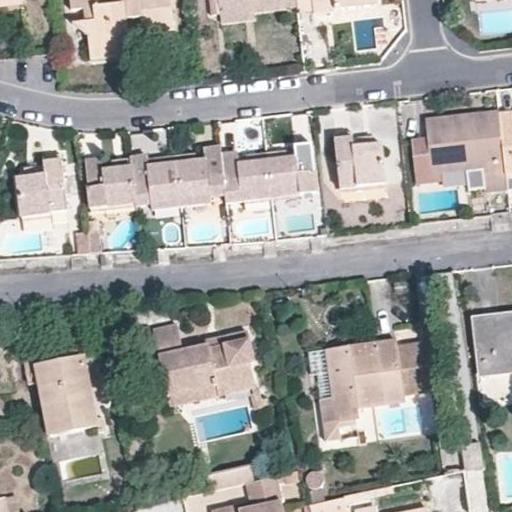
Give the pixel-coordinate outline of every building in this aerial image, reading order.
[(69,0),(71,11),(83,10),(85,23),(73,25),(88,39),(90,60),(129,57),(125,20),(141,19),(143,33),(173,30),(168,0),(69,0)] [(219,15),(217,0),(208,0),(210,16),(219,15)] [(217,0),(219,15),(220,18),(255,14),(298,10),(296,0),(217,0)] [(296,0),(298,10),(298,13),(310,12),(311,13),(336,11),(336,9),(377,5),(376,0),(296,0)] [(255,14),(220,18),(220,27),(256,23),(255,14)] [(500,113),(427,121),(430,149),(433,174),(441,173),(467,170),(469,194),(486,192),(487,194),(508,192),(508,191),(500,116),(500,113)] [(511,114),(500,116),(508,191),(511,190),(511,114)] [(352,135),(334,137),(339,190),(385,184),(380,145),(372,146),(371,138),(352,140),(352,135)] [(130,159),(130,161),(130,167),(114,169),(102,170),(101,159),(82,161),(87,211),(134,206),(135,210),(152,208),(152,214),(210,207),(210,202),(226,200),(227,206),(316,196),(311,145),(295,147),(295,157),(287,158),(268,160),(248,162),(238,163),(237,153),(221,155),(221,147),(204,149),(205,161),(195,162),(176,164),(158,167),(147,168),(146,157),(130,159)] [(433,174),(430,149),(415,150),(419,185),(442,183),(441,173),(433,174)] [(286,151),(267,153),(267,154),(268,160),(287,158),(286,151)] [(267,153),(247,154),(248,162),(268,160),(267,154),(267,153)] [(63,154),(43,156),(44,165),(46,174),(25,175),(15,177),(21,218),(51,214),(50,210),(71,207),(63,154)] [(194,155),(176,157),(176,164),(195,162),(194,155)] [(176,157),(157,159),(158,167),(176,164),(176,157)] [(25,175),(46,174),(44,165),(24,167),(25,175)] [(92,252),(103,252),(100,230),(89,231),(92,252)] [(81,253),(92,252),(89,231),(78,233),(81,253)] [(110,311),(104,315),(105,320),(112,319),(113,326),(129,322),(124,314),(121,312),(117,311),(110,311)] [(511,316),(474,321),(481,377),(511,372),(511,316)] [(132,336),(129,322),(113,326),(112,319),(105,320),(110,341),(132,336)] [(208,347),(203,348),(184,351),(178,325),(154,330),(168,395),(215,384),(218,396),(253,389),(257,387),(252,367),(255,365),(247,332),(221,338),(225,346),(208,350),(208,347)] [(202,341),(203,348),(208,347),(208,350),(225,346),(221,338),(202,341)] [(350,348),(326,352),(336,423),(359,420),(357,410),(405,403),(396,341),(378,343),(380,357),(351,360),(350,348)] [(378,343),(350,348),(351,360),(380,357),(378,343)] [(82,351),(25,362),(28,385),(40,383),(38,367),(84,358),(82,351)] [(38,367),(40,383),(50,438),(97,428),(98,434),(105,433),(103,419),(97,421),(84,358),(38,367)] [(171,408),(218,396),(215,384),(168,395),(171,408)] [(257,387),(253,389),(254,395),(251,396),(254,411),(265,409),(270,406),(269,398),(263,399),(259,387),(257,387)] [(322,476),(319,474),(314,473),(312,474),(310,475),(308,477),(306,481),(307,485),(309,488),(311,489),(314,491),(319,490),(321,489),(323,485),(323,481),(322,476)] [(297,474),(287,475),(289,481),(289,484),(299,481),(297,474)] [(286,511),(281,483),(279,477),(249,484),(253,503),(255,510),(243,511),(241,506),(214,511),(286,511)] [(350,498),(305,507),(305,511),(349,511),(353,511),(350,498)] [(253,503),(241,506),(243,511),(255,510),(253,503)]
